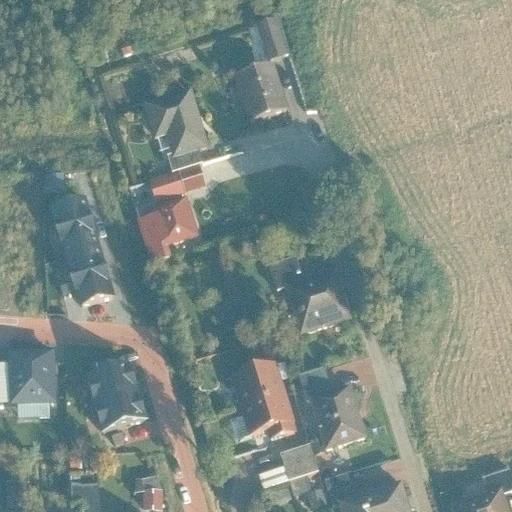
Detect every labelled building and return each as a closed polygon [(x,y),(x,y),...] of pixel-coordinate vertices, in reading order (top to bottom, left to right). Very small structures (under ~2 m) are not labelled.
[(288,60),(273,21),(253,29),(269,68),(288,60)] [(288,115),(273,70),(232,84),(247,129),(288,115)] [(209,152),(190,94),(143,109),(154,143),(165,139),(172,160),(173,164),(198,156),(209,152)] [(203,168),(198,156),(173,164),(172,160),(165,162),(171,179),(178,177),(203,168)] [(155,208),(184,199),(178,177),(171,179),(149,186),(155,208)] [(198,241),(186,203),(151,213),(154,220),(138,225),(151,268),(170,262),(167,251),(198,241)] [(99,255),(85,207),(56,215),(70,263),(99,255)] [(113,302),(99,255),(70,263),(84,311),(113,302)] [(285,289),(301,285),(295,264),(268,272),(277,298),(287,295),(285,289)] [(351,327),(336,275),(301,285),(285,289),(287,295),(300,342),(351,327)] [(50,354),(6,356),(9,410),(53,408),(50,354)] [(128,366),(85,380),(94,408),(137,395),(128,366)] [(251,375),(234,379),(242,406),(246,420),(251,439),(269,434),(272,443),(295,436),(292,426),(273,368),(267,370),(261,367),(253,370),(251,375)] [(308,406),(331,399),(324,375),(298,383),(305,407),(308,406)] [(367,446),(350,393),(331,399),(308,406),(324,459),(367,446)] [(137,395),(94,408),(103,437),(146,423),(137,395)] [(318,478),(309,452),(280,462),(289,487),(318,478)] [(483,485),(487,499),(502,494),(504,501),(511,497),(511,484),(509,476),(483,485)] [(147,511),(165,511),(164,480),(139,481),(140,496),(147,496),(147,511)] [(335,511),(338,511),(353,507),(345,481),(324,487),(331,511),(335,511)] [(408,511),(402,491),(353,507),(338,511),(408,511)] [(98,511),(97,492),(69,493),(70,511),(81,510),(81,511),(98,511)] [(453,510),(453,511),(507,511),(504,501),(502,494),(487,499),(453,510)]
